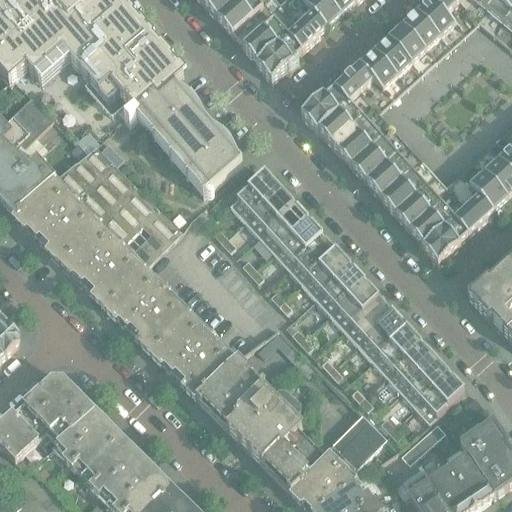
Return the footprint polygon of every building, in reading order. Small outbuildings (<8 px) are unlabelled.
[(0,80),(1,81),(9,91),(14,87),(21,80),(27,75),(34,83),(67,55),(73,62),(69,65),(88,87),(84,91),(112,122),(127,109),(135,118),(152,103),(156,107),(174,91),(184,83),(111,0),(20,0),(0,18),(0,80)] [(193,0),(202,9),(211,0),(193,0)] [(216,25),(243,0),(211,0),(202,9),(216,25)] [(232,41),(253,23),(263,13),(250,0),(243,0),(216,25),(232,42),(232,41)] [(342,22),(321,0),(312,0),(303,9),(310,18),(311,17),(327,35),(342,22)] [(356,9),(347,0),(321,0),(342,22),(356,9)] [(365,0),(347,0),(356,9),(365,0)] [(436,0),(430,6),(447,24),(448,23),(446,21),(469,0),(436,0)] [(511,20),(511,18),(511,0),(499,0),(495,6),(511,20)] [(447,24),(430,6),(416,19),(433,37),(447,24)] [(302,58),(327,35),(311,17),(310,18),(312,20),(288,41),(287,42),(302,58)] [(433,37),(416,19),(402,32),(419,50),(433,37)] [(278,51),(287,42),(288,41),(274,25),(263,35),(243,53),(243,54),(257,69),(255,71),(278,51)] [(419,50),(402,32),(388,45),(405,63),(419,50)] [(292,67),(302,58),(287,42),(278,51),(255,71),(271,89),(294,69),(292,67)] [(405,63),(388,45),(374,57),(390,76),(405,63)] [(390,76),(374,57),(359,70),(376,89),(390,76)] [(350,109),(373,87),(375,90),(376,89),(359,70),(335,92),(350,109)] [(135,118),(134,119),(138,123),(137,124),(154,144),(171,164),(187,183),(204,203),(233,178),(242,170),(225,149),(222,146),(209,131),(195,115),(191,110),(189,108),(188,107),(174,91),(156,107),(152,103),(135,118)] [(339,118),(350,109),(335,92),(325,102),(323,100),(300,121),(316,138),(339,118)] [(47,154),(37,144),(54,127),(31,103),(12,122),(12,123),(5,131),(0,126),(0,204),(14,220),(57,185),(37,164),(47,154)] [(353,134),(339,118),(316,138),(317,139),(319,137),(333,153),(353,134)] [(350,172),(371,153),(365,147),(353,134),(333,153),(345,166),(350,172)] [(104,146),(97,153),(115,171),(122,164),(104,146)] [(14,220),(12,222),(34,244),(39,249),(49,259),(60,271),(137,194),(115,173),(96,153),(88,160),(57,185),(14,220)] [(366,189),(387,170),(371,153),(350,172),(366,189)] [(381,206),(401,187),(387,170),(366,189),(381,206)] [(511,201),(511,182),(505,175),(491,188),(507,206),(511,201)] [(256,188),(229,212),(244,229),(279,197),(265,180),(256,188)] [(395,221),(416,203),(401,187),(381,206),(395,221)] [(507,206),(491,188),(477,201),(493,218),(507,206)] [(137,194),(60,271),(79,289),(82,292),(84,294),(105,315),(147,273),(182,238),(158,215),(137,194)] [(279,197),(244,229),(258,244),(294,212),(279,197)] [(469,240),(493,218),(477,201),(478,203),(455,224),(469,240)] [(410,237),(430,219),(416,203),(395,221),(410,237)] [(294,212),(258,244),(273,260),(308,228),(294,212)] [(445,235),(444,234),(430,219),(410,237),(423,252),(421,254),(423,255),(445,235)] [(458,250),(465,244),(469,240),(455,224),(444,234),(445,235),(423,255),(438,272),(460,252),(458,250)] [(308,228),(273,260),(287,275),(322,243),(308,228)] [(220,235),(214,241),(222,249),(228,244),(220,235)] [(322,243),(287,275),(301,291),(336,259),(326,247),(322,243)] [(236,253),(228,244),(222,249),(230,258),(236,253)] [(336,259),(301,291),(315,306),(350,274),(336,259)] [(256,275),(248,266),(242,272),(250,281),(256,275)] [(511,266),(489,287),(487,286),(467,304),(490,329),(492,328),(511,349),(511,266)] [(147,273),(105,315),(108,319),(117,327),(125,335),(129,339),(140,350),(149,359),(191,317),(147,273)] [(350,274),(315,306),(329,322),(364,290),(350,274)] [(264,284),(256,275),(250,281),(258,289),(264,284)] [(364,290),(329,322),(343,337),(379,305),(377,304),(364,290)] [(278,311),(284,306),(276,297),(270,303),(278,311)] [(379,305),(343,337),(358,353),(393,321),(379,305)] [(292,315),(284,306),(278,311),(286,320),(292,315)] [(191,317),(149,359),(170,380),(175,384),(179,389),(185,395),(196,405),(219,381),(240,367),(241,366),(191,317)] [(393,321),(358,353),(372,368),(407,336),(393,321)] [(15,354),(17,351),(18,341),(16,339),(0,323),(0,366),(5,362),(6,362),(15,354)] [(299,349),(305,343),(297,335),(291,340),(299,349)] [(407,336),(372,368),(386,384),(421,352),(407,336)] [(313,352),(305,343),(299,349),(307,358),(313,352)] [(316,376),(293,352),(285,359),(308,383),(316,376)] [(421,352),(386,384),(400,399),(435,367),(421,352)] [(327,365),(321,370),(329,379),(335,373),(327,365)] [(219,381),(196,405),(216,424),(242,451),(250,459),(278,487),(291,499),(325,465),(317,458),(299,440),(303,435),(294,426),(301,419),(300,411),(286,397),(278,396),(271,403),(266,398),(245,377),(248,375),(240,367),(219,381)] [(435,367),(400,399),(414,414),(449,382),(446,379),(435,367)] [(343,382),(335,373),(329,379),(337,388),(343,382)] [(449,382),(414,414),(429,431),(464,399),(449,382)] [(121,444),(63,385),(63,386),(52,385),(0,431),(0,453),(15,469),(25,479),(38,467),(43,472),(50,464),(46,460),(52,455),(63,465),(62,466),(72,475),(80,483),(121,444)] [(357,394),(351,400),(359,409),(365,403),(357,394)] [(483,414),(475,401),(473,402),(474,403),(466,409),(462,412),(469,423),(483,414)] [(373,412),(365,403),(359,409),(367,417),(373,412)] [(357,488),(351,482),(386,446),(362,422),(326,458),(329,461),(325,465),(291,499),(291,500),(303,511),(323,511),(354,490),(357,488)] [(387,424),(380,429),(388,438),(395,433),(387,424)] [(511,491),(511,457),(492,428),(459,450),(464,457),(481,482),(495,503),(511,491)] [(437,429),(401,462),(409,471),(432,450),(445,439),(437,429)] [(403,441),(395,433),(388,438),(396,447),(403,441)] [(151,511),(170,493),(146,469),(121,444),(80,483),(89,493),(99,502),(108,511),(151,511)] [(481,511),(495,503),(481,482),(464,457),(446,469),(449,474),(427,489),(424,484),(407,495),(411,500),(407,502),(413,511),(481,511)] [(379,511),(375,505),(373,507),(368,500),(375,495),(366,481),(357,488),(354,490),(323,511),(379,511)] [(189,511),(170,493),(151,511),(189,511)] [(26,511),(17,501),(4,511),(26,511)]
